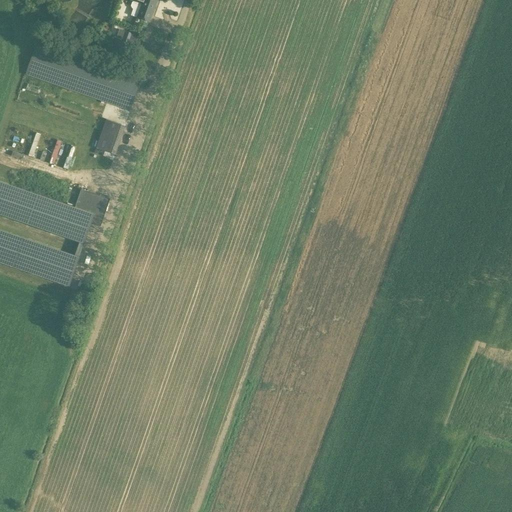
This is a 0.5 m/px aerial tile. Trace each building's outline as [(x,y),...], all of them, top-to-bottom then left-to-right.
[(131,15),(137,17),(137,18),(148,22),(155,2),(148,0),(129,0),(134,2),(132,3),(131,6),(132,8),(133,9),(131,15)] [(119,30),(116,39),(135,46),(138,36),(119,30)] [(35,45),(25,75),(129,111),(140,78),(131,75),(130,78),(35,45)] [(95,105),(92,112),(115,120),(117,113),(95,105)] [(125,126),(105,119),(96,148),(104,151),(103,156),(112,159),(114,154),(115,155),(125,126)] [(53,164),(61,141),(57,140),(51,154),(38,149),(35,157),(53,164)] [(0,215),(79,242),(74,256),(0,230),(0,263),(68,287),(90,224),(100,227),(109,199),(81,189),(74,208),(0,182),(0,215)]
